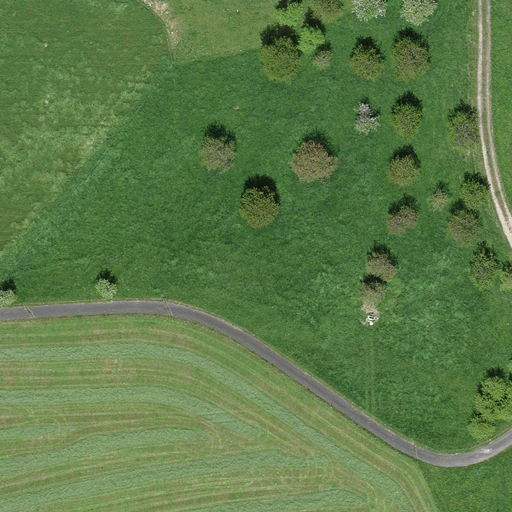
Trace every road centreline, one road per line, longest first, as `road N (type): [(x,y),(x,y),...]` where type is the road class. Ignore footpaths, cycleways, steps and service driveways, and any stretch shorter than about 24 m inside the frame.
road 1 (track): [(511,439),(471,460),(419,457),(245,341),(173,309),(0,316)]
road 2 (track): [(511,241),(484,138),(481,71)]
